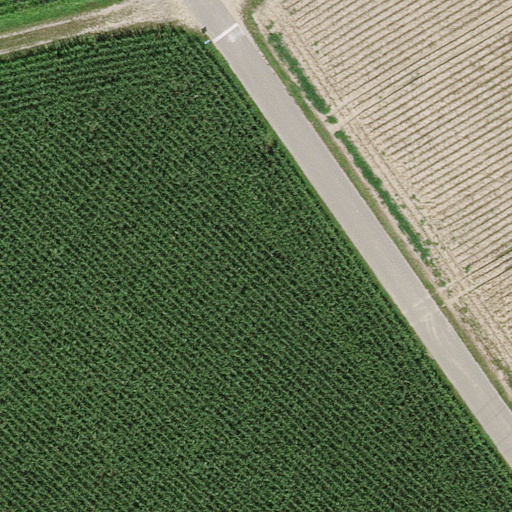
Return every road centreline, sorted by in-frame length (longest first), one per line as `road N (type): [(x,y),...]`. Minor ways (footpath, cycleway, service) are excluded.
road 1 (unclassified): [(511,448),(194,0)]
road 2 (track): [(0,47),(195,0)]
